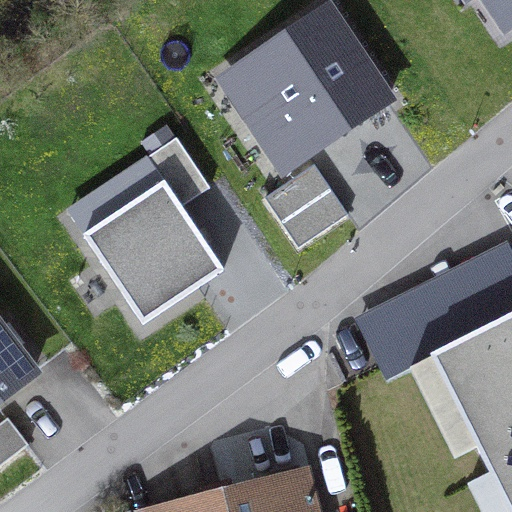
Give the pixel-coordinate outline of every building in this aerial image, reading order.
[(511,0),(486,0),(505,29),(511,24),(511,0)] [(387,101),(326,10),(248,62),(273,101),(248,118),(284,170),(387,101)] [(175,139),(146,158),(163,183),(83,236),(142,325),(222,271),(180,208),(209,189),(175,139)] [(347,215),(313,165),(263,198),(297,248),(347,215)] [(511,511),(511,314),(430,356),(508,511),(511,511)] [(0,331),(0,398),(32,374),(0,331)] [(0,466),(27,445),(7,418),(0,423),(0,466)] [(155,511),(309,511),(300,475),(155,511)]
